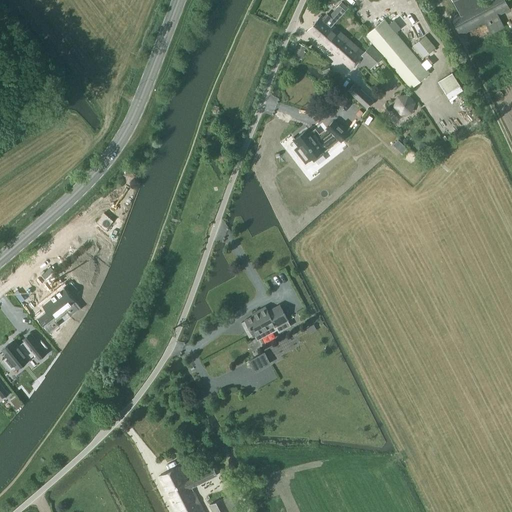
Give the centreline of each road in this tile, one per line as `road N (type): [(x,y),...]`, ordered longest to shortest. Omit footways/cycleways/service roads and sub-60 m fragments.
road 1 (unclassified): [(17,511),(127,409),(164,356),(304,0)]
road 2 (primary): [(0,260),(93,176),(125,131),(177,0)]
road 3 (track): [(437,0),(511,148)]
